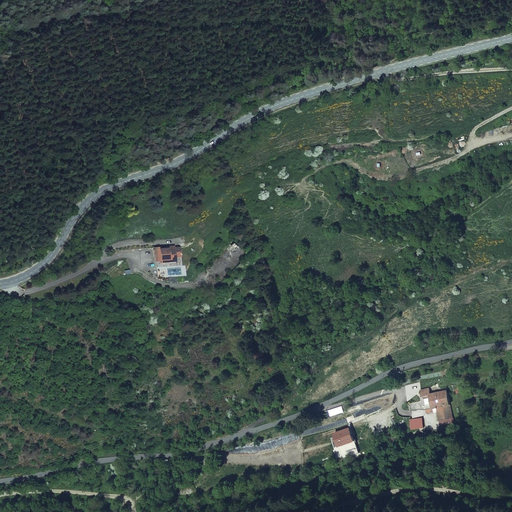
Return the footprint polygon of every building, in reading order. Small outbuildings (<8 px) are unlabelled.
[(156,262),(157,268),(181,266),(179,247),(174,248),(158,249),(158,250),(153,250),(154,262),(156,262)] [(165,277),(181,276),(181,266),(164,267),(165,277)] [(436,409),(451,405),(448,390),(432,393),(431,388),(423,390),(425,399),(426,399),(431,398),(433,404),(434,409),(436,409)] [(412,411),(424,408),(423,402),(410,405),(412,411)] [(442,424),(455,422),(451,405),(436,409),(439,421),(441,420),(442,424)] [(423,418),(410,420),(412,430),(424,427),(423,418)] [(340,449),(356,443),(352,431),(336,436),(338,442),(340,448),(340,449)] [(356,443),(340,449),(343,459),(359,451),(356,443)]
